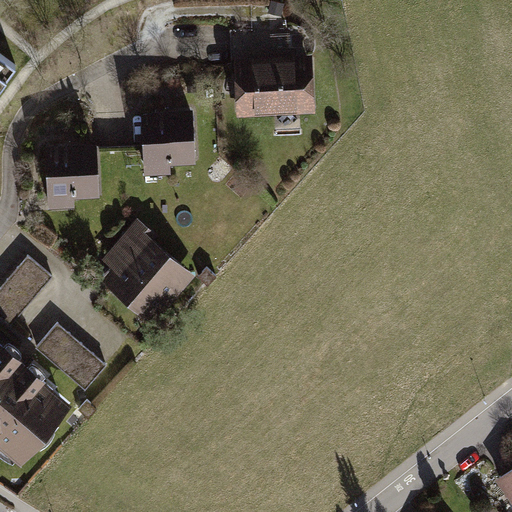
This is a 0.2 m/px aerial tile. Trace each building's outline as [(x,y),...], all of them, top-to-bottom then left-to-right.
[(238,115),(315,111),(312,52),(278,54),(234,56),(238,115)] [(166,161),(195,160),(193,106),(143,108),(145,169),(167,169),(166,161)] [(74,194),(99,193),(96,139),(47,141),(50,203),(75,202),(74,194)] [(100,278),(153,322),(194,273),(153,239),(158,234),(136,215),(100,258),(110,266),(100,278)] [(0,311),(12,321),(49,275),(24,254),(0,283),(0,311)] [(55,322),(34,345),(84,388),(104,365),(55,322)] [(0,452),(12,463),(64,400),(0,347),(0,452)] [(511,511),(511,469),(497,479),(511,501),(511,511)]
